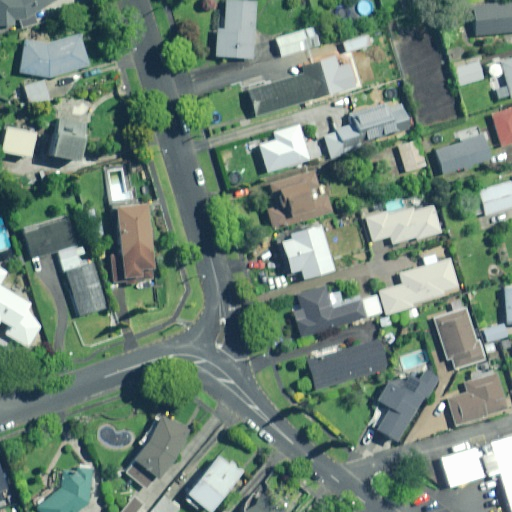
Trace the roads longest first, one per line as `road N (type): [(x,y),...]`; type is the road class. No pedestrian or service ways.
road 1 (residential): [(132,0),(220,296),(224,322),(208,366)]
road 2 (residential): [(208,366),(379,511)]
road 3 (residential): [(208,366),(192,358),(149,362),(0,414)]
